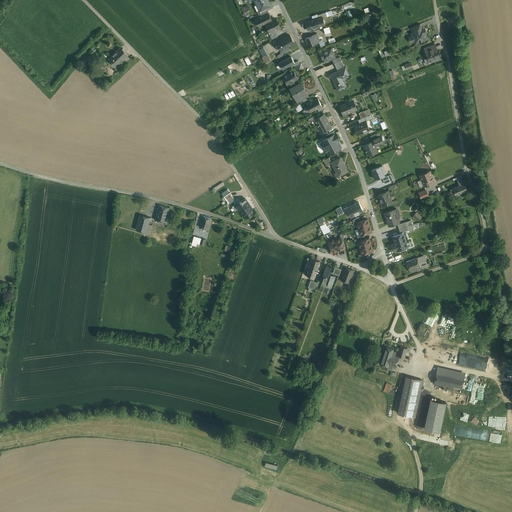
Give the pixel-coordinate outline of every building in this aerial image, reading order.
[(255,0),(257,4),(259,3),(261,9),(267,7),(270,5),(267,0),(255,0)] [(352,9),(346,11),(349,17),(354,15),(352,9)] [(268,13),(262,16),(256,19),(259,26),(266,23),(272,20),(269,13),(268,13)] [(319,18),(305,22),(308,30),(319,26),(324,24),(322,17),(319,18)] [(272,20),(266,23),(270,32),(280,27),(276,18),(272,20)] [(420,24),(412,27),(414,33),(423,29),(420,24)] [(414,33),(412,33),(413,36),(412,37),(413,40),(415,40),(416,43),(420,41),(423,40),(427,38),(425,33),(426,32),(424,29),(423,29),(414,33)] [(318,33),(306,38),(309,46),(313,44),(314,46),(320,44),(319,41),(323,39),(322,37),(319,38),(318,33)] [(290,34),(276,42),(283,53),(291,49),(289,46),(294,42),(290,34)] [(431,49),(426,51),(428,57),(430,62),(437,59),(437,60),(440,59),(440,58),(435,44),(430,46),(431,49)] [(121,47),(109,58),(116,66),(128,55),(121,47)] [(332,48),(320,52),(323,62),(335,57),(332,48)] [(291,56),(280,62),(283,68),(295,63),(291,56)] [(103,61),(101,64),(104,68),(109,64),(105,60),(103,61)] [(341,60),(334,62),(337,70),(344,66),(341,60)] [(304,68),(301,63),(296,66),(298,71),(304,68)] [(337,70),(330,73),(338,90),(347,86),(344,79),(351,75),(345,66),(344,66),(337,70)] [(293,70),(283,76),(284,78),(283,80),(284,82),(286,82),(288,84),(298,78),(293,70)] [(300,84),(291,89),(293,94),(295,93),(298,99),(301,97),(303,100),(309,96),(307,91),(305,92),(300,84)] [(318,98),(307,104),(309,108),(311,111),(322,106),(318,98)] [(354,100),(340,106),(344,114),(357,109),(354,100)] [(358,112),(361,118),(368,115),(366,109),(358,112)] [(316,118),(315,118),(316,118),(319,124),(328,120),(324,113),(316,118)] [(361,118),(358,119),(359,123),(366,120),(366,121),(372,118),(370,114),(368,115),(361,118)] [(319,124),(316,126),(318,125),(319,125),(323,132),(327,130),(332,127),(328,120),(319,124)] [(359,123),(354,125),(358,134),(364,132),(365,132),(368,131),(367,130),(370,129),(366,121),(366,120),(359,123)] [(328,137),(322,141),(324,145),(327,150),(329,153),(335,150),(341,147),(338,140),(340,139),(339,138),(339,137),(338,135),(337,135),(336,133),(328,137)] [(379,136),(372,139),(373,141),(375,146),(384,143),(381,136),(379,136)] [(373,141),(364,145),(368,155),(378,151),(375,146),(373,141)] [(332,162),(331,162),(339,176),(348,171),(341,157),(332,162)] [(379,171),(370,173),(374,187),(383,185),(379,171)] [(430,171),(420,175),(425,186),(435,182),(430,171)] [(461,175),(456,177),(460,185),(464,183),(461,175)] [(213,193),(217,191),(216,189),(225,185),(224,182),(210,188),(213,193)] [(460,185),(453,188),(456,195),(468,190),(464,183),(460,185)] [(426,189),(419,192),(422,199),(429,196),(426,189)] [(387,191),(378,195),(381,201),(380,201),(382,206),(388,203),(388,202),(392,200),(387,191)] [(230,192),(224,196),(229,204),(235,199),(230,192)] [(245,198),(236,204),(245,218),(254,211),(245,198)] [(361,202),(349,205),(351,213),(363,209),(361,202)] [(169,207),(159,205),(155,219),(165,222),(169,207)] [(395,209),(385,212),(389,226),(399,222),(395,209)] [(418,221),(422,216),(416,211),(412,216),(418,221)] [(150,217),(140,214),(136,229),(148,233),(150,224),(149,224),(150,217)] [(212,218),(203,215),(199,227),(209,229),(212,218)] [(360,221),(357,222),(359,228),(370,225),(368,219),(360,221)] [(324,234),(331,230),(329,225),(330,224),(329,221),(320,225),(324,234)] [(370,225),(359,228),(360,234),(364,233),(372,231),(370,225)] [(403,232),(393,236),(396,246),(397,249),(397,250),(408,246),(406,242),(406,241),(403,232)] [(201,238),(194,236),(192,244),(197,246),(197,243),(199,244),(201,238)] [(341,237),(335,239),(338,250),(344,248),(342,241),(341,237)] [(362,240),(358,241),(360,247),(371,244),(369,238),(362,240)] [(335,239),(329,241),(332,252),(338,250),(335,239)] [(371,244),(360,247),(362,253),(362,254),(365,253),(373,251),(371,244)] [(417,257),(406,261),(410,270),(420,266),(419,262),(417,257)] [(320,261),(312,258),(309,267),(317,270),(320,261)] [(336,275),(329,273),(331,266),(327,264),(323,275),(325,276),(325,277),(324,276),(322,281),(323,282),(327,283),(327,285),(332,287),(336,275)] [(317,270),(309,267),(307,272),(311,273),(310,275),(315,277),(317,270)] [(341,269),(335,267),(333,273),(339,275),(341,269)] [(354,270),(345,267),(341,279),(350,282),(354,270)] [(317,282),(311,280),(308,287),(314,289),(317,282)] [(408,348),(401,345),(398,355),(394,367),(396,368),(400,356),(404,358),(408,348)] [(394,348),(386,346),(381,364),(388,366),(387,368),(392,369),(393,367),(394,367),(398,355),(396,354),(396,352),(393,351),(394,348)] [(426,356),(445,360),(447,352),(428,348),(426,356)] [(465,377),(437,371),(434,383),(462,389),(465,377)] [(423,380),(406,376),(398,412),(415,416),(423,380)] [(446,401),(431,398),(424,428),(439,431),(446,401)] [(265,466),(277,470),(278,465),(266,462),(265,466)]
